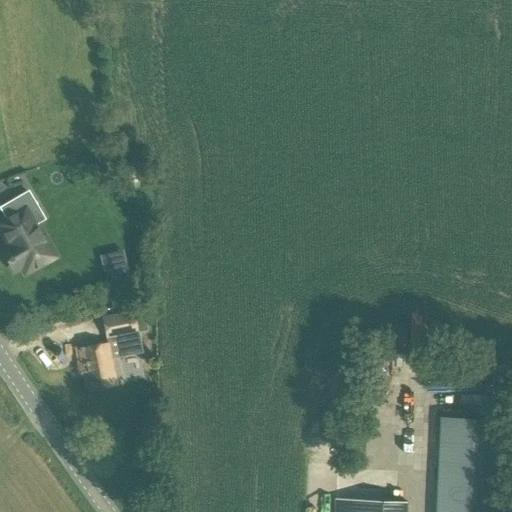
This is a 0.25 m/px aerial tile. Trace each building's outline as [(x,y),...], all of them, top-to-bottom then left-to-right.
[(50,251),(30,216),(39,211),(27,192),(0,207),(0,208),(6,219),(0,222),(0,228),(1,228),(5,235),(3,236),(8,245),(1,249),(14,271),(21,267),(25,274),(40,265),(37,259),(50,251)] [(128,278),(125,268),(109,272),(111,282),(128,278)] [(108,344),(78,349),(87,389),(116,383),(115,380),(128,378),(123,354),(141,351),(137,331),(146,329),(142,310),(133,311),(132,306),(102,311),(108,344)] [(505,511),(509,420),(441,418),(437,511),(505,511)] [(336,499),(335,511),(358,511),(359,500),(336,499)] [(359,500),(358,511),(407,511),(408,502),(359,500)]
